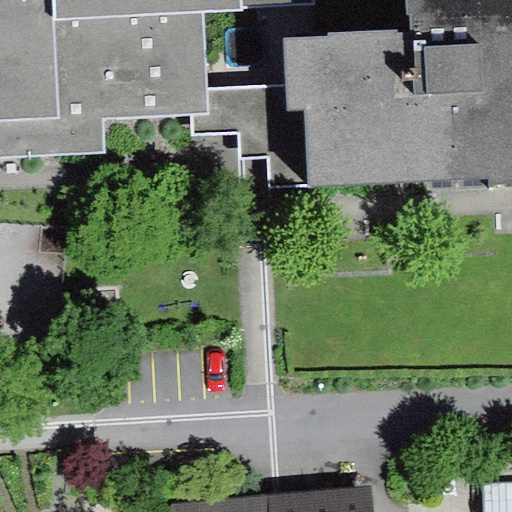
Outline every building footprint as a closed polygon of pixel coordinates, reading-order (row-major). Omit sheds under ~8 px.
[(0,0),(0,156),(103,150),(101,116),(190,110),(209,109),(207,81),(203,9),(315,2),(315,0),(0,0)] [(511,0),(407,0),(409,23),(287,30),(289,77),(290,91),(305,90),(310,172),(489,162),(490,170),(511,168),(511,0)] [(289,77),(207,81),(209,109),(190,110),(191,132),(238,130),(239,155),(247,155),(266,154),(267,186),(311,184),(310,172),(305,90),(290,91),(289,77)] [(511,511),(511,483),(486,485),(486,511),(511,511)] [(368,511),(366,487),(175,506),(175,511),(368,511)]
